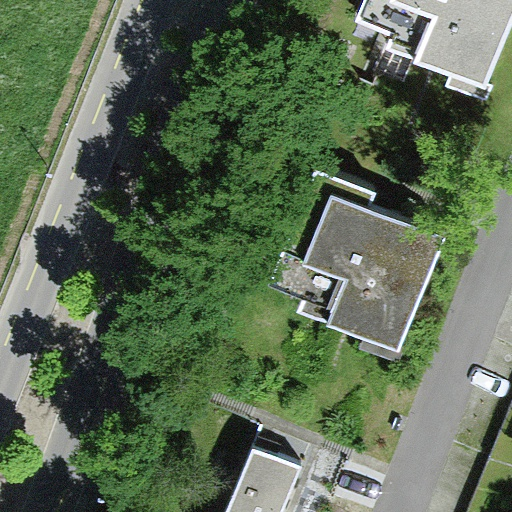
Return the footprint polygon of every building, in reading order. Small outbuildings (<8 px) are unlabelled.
[(511,0),(363,0),(359,10),(423,35),(416,52),(485,79),(511,10),(511,0)] [(374,185),(317,162),(272,272),(334,297),(328,312),(398,340),(443,230),(368,200),(374,185)] [(511,464),(511,397),(489,455),(511,464)] [(279,511),(301,459),(244,437),(213,511),(279,511)] [(511,511),(511,464),(489,455),(465,511),(511,511)]
